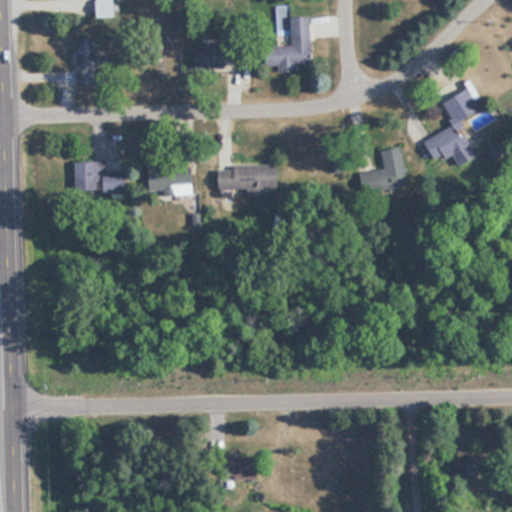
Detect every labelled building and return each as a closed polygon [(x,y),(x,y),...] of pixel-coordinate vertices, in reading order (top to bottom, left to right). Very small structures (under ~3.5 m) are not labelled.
[(119,0),(95,0),(96,17),(119,17),(119,0)] [(274,5),(277,71),(301,70),(301,65),(315,64),(313,16),(291,17),(290,4),(274,5)] [(109,69),(108,55),(97,56),(97,38),(77,39),(78,86),(98,85),(98,70),(109,69)] [(195,45),(195,68),(244,67),(244,44),(195,45)] [(426,140),(437,162),(454,153),(461,166),(481,155),(464,122),(484,112),(471,87),(444,101),(456,125),(426,140)] [(410,185),(404,154),(384,158),(386,168),(360,173),(364,194),(410,185)] [(76,162),(77,195),(128,194),(127,171),(106,172),(105,161),(76,162)] [(220,191),(280,190),(280,164),(220,165),(220,191)] [(233,455),(233,477),(261,477),(261,455),(233,455)] [(487,475),(487,457),(456,457),(456,475),(487,475)]
